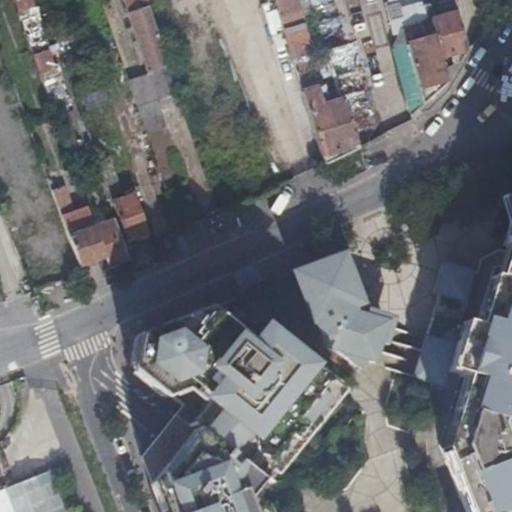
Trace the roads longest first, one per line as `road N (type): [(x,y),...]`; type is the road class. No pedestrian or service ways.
road 1 (residential): [(511,140),(67,331)]
road 2 (residential): [(135,511),(67,331)]
